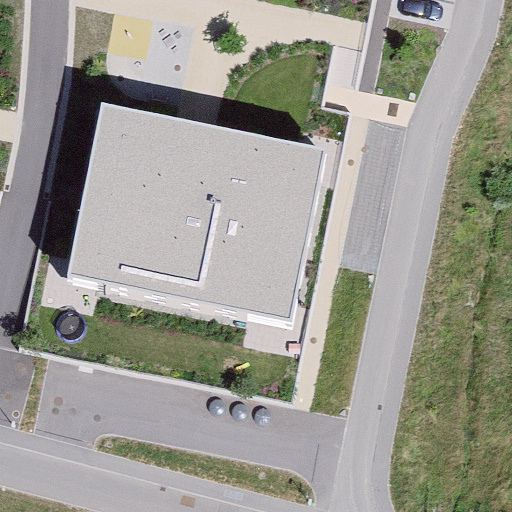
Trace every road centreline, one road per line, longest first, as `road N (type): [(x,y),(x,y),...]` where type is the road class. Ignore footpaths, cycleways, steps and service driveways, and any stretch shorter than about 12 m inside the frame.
road 1 (residential): [(0,323),(37,131),(49,0)]
road 2 (unclassified): [(183,511),(0,462)]
